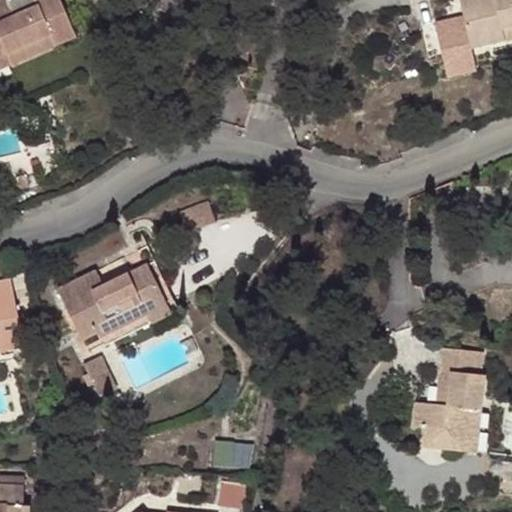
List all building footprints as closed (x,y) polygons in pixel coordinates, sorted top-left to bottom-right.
[(0,75),(9,71),(6,64),(51,43),(57,49),(74,43),(55,0),(41,0),(35,3),(33,0),(28,0),(7,9),(5,5),(0,7),(0,75)] [(511,29),(511,0),(476,0),(457,6),(470,55),(502,47),(498,35),(511,29)] [(185,230),(193,251),(223,241),(215,220),(185,230)] [(188,332),(161,265),(67,309),(89,360),(110,351),(116,362),(188,332)] [(0,371),(23,367),(6,289),(0,290),(0,371)] [(488,383),(488,364),(448,365),(449,393),(460,394),(459,417),(430,419),(430,445),(439,445),(440,462),(463,460),(463,451),(485,449),(485,416),(499,415),(497,383),(488,383)] [(109,374),(90,383),(107,417),(126,408),(109,374)] [(224,482),(222,503),(248,505),(250,484),(224,482)] [(27,511),(28,502),(0,498),(0,511),(27,511)]
